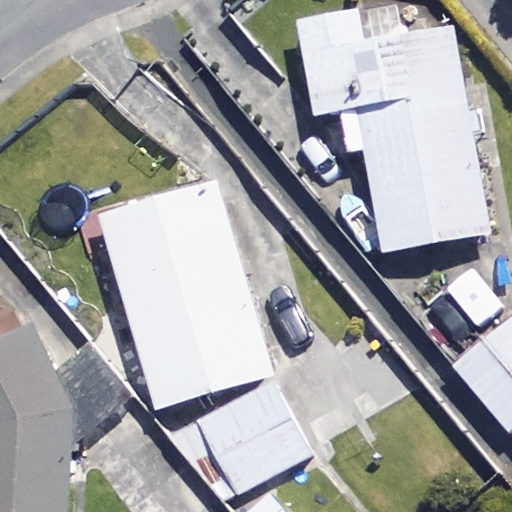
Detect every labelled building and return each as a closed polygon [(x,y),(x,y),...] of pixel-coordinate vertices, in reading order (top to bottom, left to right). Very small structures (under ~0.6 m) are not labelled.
[(414,46),(408,12),(312,29),(329,123),(353,118),(361,159),(379,156),(397,260),(502,241),(466,37),(414,46)] [(285,383),(227,191),(115,225),(172,417),(285,383)] [(511,306),(484,269),(451,293),(479,330),(511,306)] [(15,350),(0,324),(0,511),(74,511),(75,455),(141,416),(108,359),(69,381),(41,334),(15,350)] [(511,331),(465,370),(511,428),(511,331)] [(316,468),(282,392),(206,425),(240,501),(316,468)]
